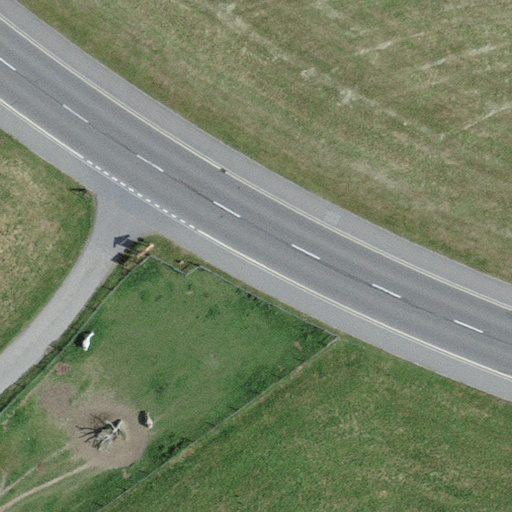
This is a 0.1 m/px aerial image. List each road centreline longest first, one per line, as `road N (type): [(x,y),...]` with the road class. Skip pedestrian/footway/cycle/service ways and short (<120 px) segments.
road 1 (secondary): [(511,346),(364,288),(156,178),(0,60)]
road 2 (track): [(0,367),(70,306),(156,178)]
